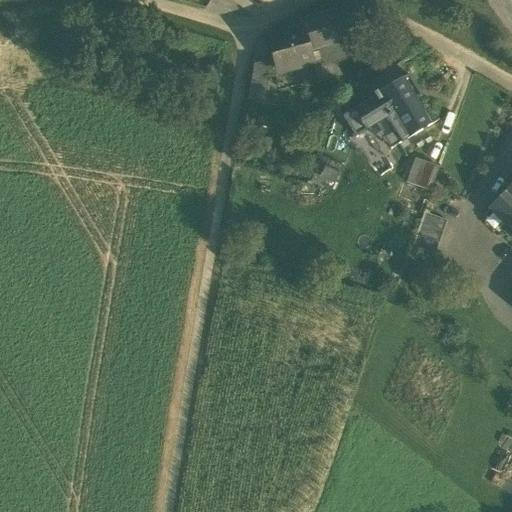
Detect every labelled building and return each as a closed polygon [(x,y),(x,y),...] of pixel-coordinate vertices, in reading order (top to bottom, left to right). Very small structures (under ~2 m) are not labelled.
[(303,29),(310,51),(318,48),(340,41),(342,41),(339,29),(335,14),(301,23),(303,29)] [(279,73),(312,64),(313,64),(310,51),(303,29),(269,38),(275,62),(278,74),(279,73)] [(340,41),(344,58),(362,53),(357,29),(339,29),(342,41),(340,41)] [(340,41),(318,48),(323,65),(336,61),(344,58),(340,41)] [(313,68),(323,65),(318,48),(310,51),(313,64),(312,64),(313,68)] [(323,65),(313,68),(318,84),(341,77),(336,61),(323,65)] [(279,75),(279,73),(278,74),(275,62),(266,64),(254,65),(248,101),(264,104),(268,77),(279,75)] [(357,136),(375,125),(387,117),(402,141),(398,143),(398,144),(431,125),(430,124),(429,124),(409,91),(415,88),(408,77),(378,95),(377,94),(374,95),(376,98),(345,117),(345,116),(343,117),(356,138),(358,138),(357,136)] [(390,148),(398,143),(402,141),(387,117),(375,125),(390,148)] [(406,183),(418,188),(427,163),(415,159),(406,183)] [(439,167),(427,163),(418,188),(430,192),(439,167)] [(339,173),(325,167),(320,180),(334,186),(339,173)] [(511,190),(493,209),(511,228),(511,190)] [(412,246),(434,255),(447,221),(424,213),(412,246)]
